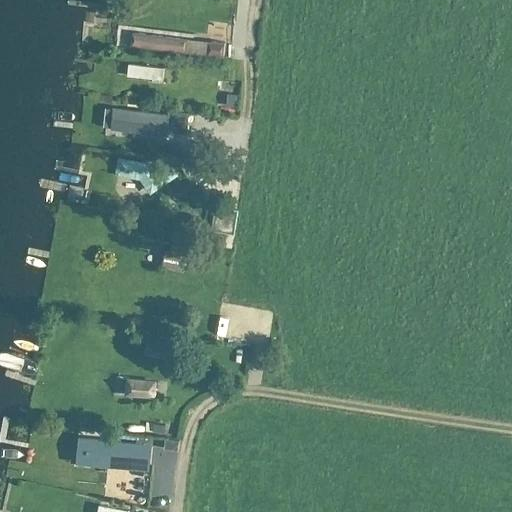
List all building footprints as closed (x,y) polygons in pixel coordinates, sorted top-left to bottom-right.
[(245,39),(246,0),(243,0),(234,0),(234,38),(245,39)] [(134,32),(132,46),(205,55),(207,41),(134,32)] [(223,57),(224,43),(207,41),(205,55),(223,57)] [(128,64),(127,76),(162,79),(163,67),(128,64)] [(118,128),(166,133),(168,114),(144,111),(120,109),(118,128)] [(143,165),(120,160),(117,173),(141,177),(150,190),(160,183),(151,171),(143,165)] [(168,167),(160,172),(166,180),(173,174),(168,167)] [(236,210),(215,207),(211,230),(232,233),(236,210)] [(164,250),(160,267),(185,272),(188,255),(164,250)] [(152,396),(154,382),(127,380),(126,393),(152,396)] [(75,460),(87,461),(145,467),(147,447),(89,441),(77,440),(75,460)]
